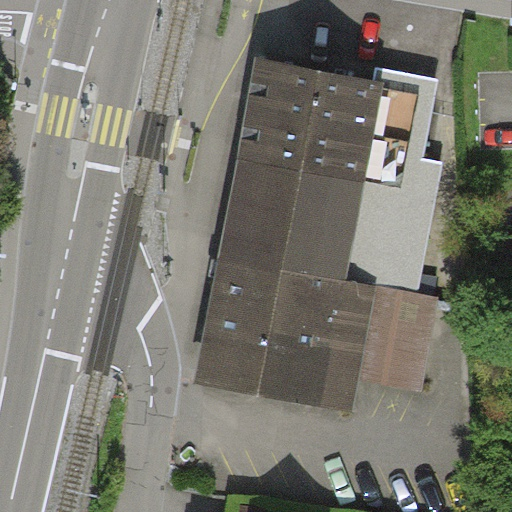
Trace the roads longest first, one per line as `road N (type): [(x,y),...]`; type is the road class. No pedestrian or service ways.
road 1 (residential): [(60,290),(114,299),(138,319),(154,351),(142,511)]
road 2 (secondary): [(60,290),(107,22)]
road 3 (secondary): [(9,511),(60,290)]
